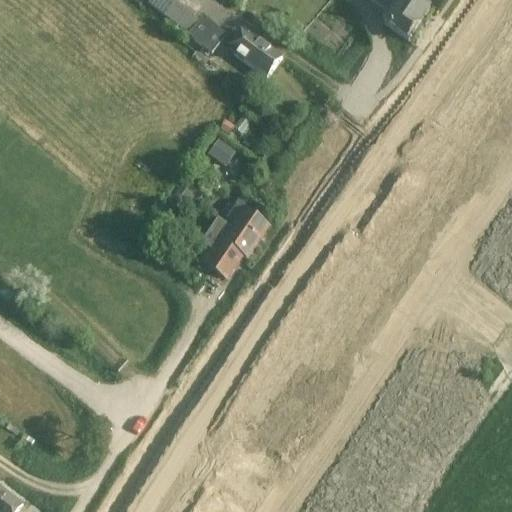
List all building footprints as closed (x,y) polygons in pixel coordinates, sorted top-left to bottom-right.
[(201,25),(193,19),(168,0),(160,0),(153,10),(189,40),(201,25)] [(371,0),(370,3),(390,17),(384,26),(407,43),(430,12),(414,0),(402,0),(400,4),(394,0),(371,0)] [(212,59),(225,42),(203,26),(191,42),(212,59)] [(228,50),(235,56),(234,58),(266,81),(281,61),(249,37),(248,39),(240,34),(228,50)] [(182,211),(181,210),(201,185),(190,176),(171,202),(170,202),(181,211),(182,211)] [(224,279),(239,256),(247,260),(268,228),(244,212),(231,231),(220,224),(205,246),(211,250),(202,264),(224,279)] [(0,511),(18,511),(22,507),(0,490),(0,511)]
